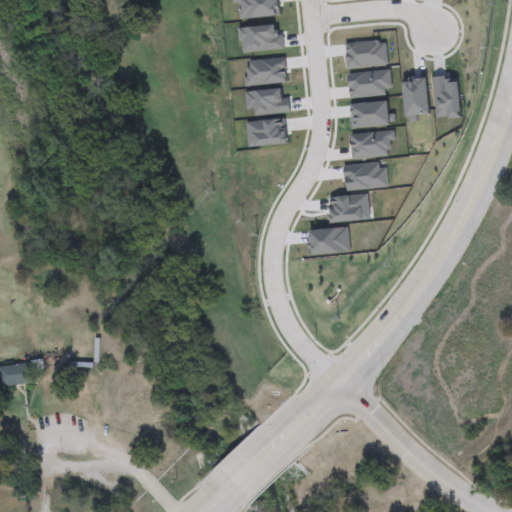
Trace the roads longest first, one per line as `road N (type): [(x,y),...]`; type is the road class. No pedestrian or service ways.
road 1 (tertiary): [(511,103),(469,217),(413,307),(275,454),(205,511)]
road 2 (residential): [(309,0),(320,130),(309,170),(275,232),(271,268),(287,326),(345,383)]
road 3 (tertiary): [(345,383),(490,511)]
road 4 (residential): [(311,16),(398,9),(433,31)]
